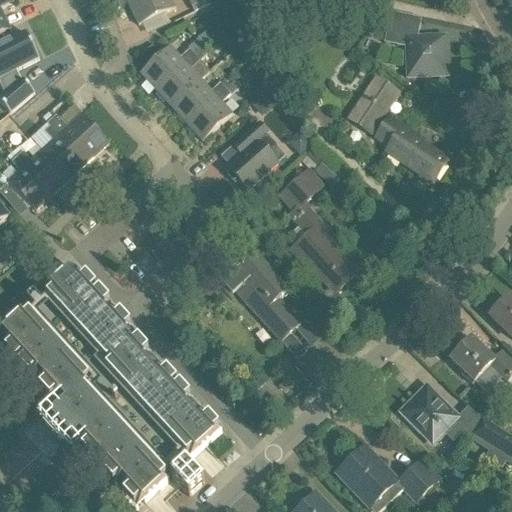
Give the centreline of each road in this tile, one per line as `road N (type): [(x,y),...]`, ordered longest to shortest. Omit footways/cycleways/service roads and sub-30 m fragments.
road 1 (residential): [(265,463),(511,221)]
road 2 (residential): [(175,174),(145,146),(58,0)]
road 3 (residential): [(129,323),(85,270),(175,174)]
road 4 (residential): [(129,323),(206,251),(217,228),(175,174)]
road 5 (residential): [(265,463),(129,323)]
